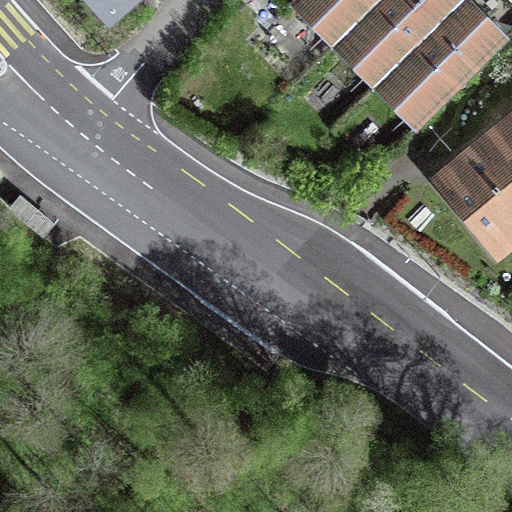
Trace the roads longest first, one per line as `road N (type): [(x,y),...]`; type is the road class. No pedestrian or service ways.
road 1 (tertiary): [(511,443),(78,132)]
road 2 (residential): [(78,132),(195,0)]
